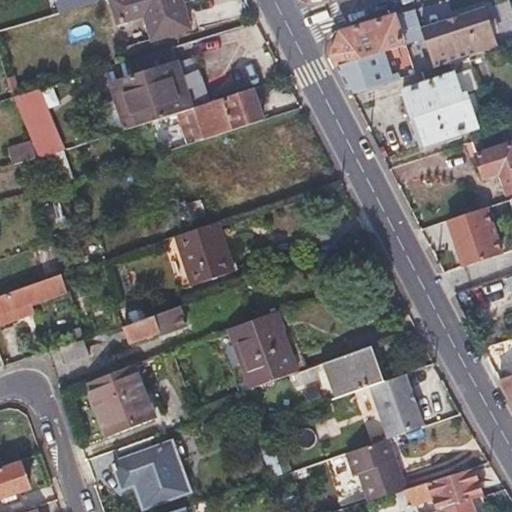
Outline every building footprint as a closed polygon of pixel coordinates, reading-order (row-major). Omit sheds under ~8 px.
[(107,0),(116,28),(126,25),(125,22),(144,16),(151,41),(188,29),(179,0),(107,0)] [(495,46),(483,7),(444,19),(448,30),(423,38),(432,67),(446,62),(495,46)] [(395,73),(393,73),(390,74),(385,59),(397,55),(393,44),(422,35),(419,27),(414,8),(340,32),(328,53),(350,95),(397,79),(395,73)] [(444,19),(419,27),(422,35),(423,38),(448,30),(444,19)] [(432,67),(420,71),(424,81),(400,90),(420,144),(475,126),(463,89),(457,91),(450,72),(449,72),(446,62),(432,67)] [(192,109),(184,87),(177,65),(113,86),(127,130),(192,109)] [(19,97),(38,156),(63,148),(43,89),(19,97)] [(206,138),(235,129),(263,120),(252,89),(196,107),(206,138)] [(498,171),(502,181),(505,192),(511,189),(511,152),(509,153),(505,143),(511,141),(511,125),(469,140),(481,176),(498,171)] [(10,145),(13,165),(37,162),(35,142),(10,145)] [(483,205),(446,218),(462,265),(499,253),(483,205)] [(179,235),(188,261),(196,286),(237,272),(220,222),(179,235)] [(46,272),(60,268),(54,248),(40,253),(46,272)] [(125,276),(133,273),(140,271),(134,254),(119,259),(125,276)] [(0,298),(0,308),(5,323),(32,313),(29,303),(62,290),(58,277),(0,298)] [(130,342),(144,337),(158,332),(160,337),(187,327),(180,306),(124,325),(130,342)] [(295,374),(298,372),(275,311),(229,328),(252,389),(295,374)] [(58,348),(61,357),(64,365),(90,356),(84,339),(58,348)] [(368,347),(298,372),(295,374),(300,391),(334,378),(339,396),(370,386),(382,382),(368,347)] [(86,381),(96,409),(106,437),(153,421),(134,364),(86,381)] [(420,425),(404,374),(382,382),(370,386),(387,436),(420,425)] [(511,374),(498,378),(511,402),(511,374)] [(403,489),(386,437),(345,450),(353,472),(358,470),(368,500),(403,489)] [(122,486),(128,484),(135,481),(143,505),(186,490),(170,443),(150,450),(146,438),(110,451),(115,464),(114,464),(122,486)] [(274,478),(289,471),(280,450),(265,457),(274,478)] [(0,466),(0,495),(26,487),(18,460),(0,466)] [(471,467),(403,489),(405,496),(408,504),(431,497),(435,509),(469,498),(480,494),(471,467)] [(473,511),(469,498),(435,509),(425,511),(473,511)]
